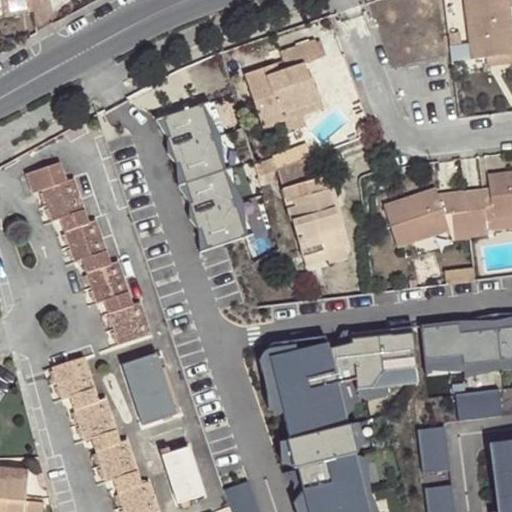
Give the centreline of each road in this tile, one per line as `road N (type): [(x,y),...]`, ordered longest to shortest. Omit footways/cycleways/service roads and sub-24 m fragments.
road 1 (unknown): [(0,174),(65,146),(87,152),(204,478)]
road 2 (residential): [(202,339),(92,45)]
road 3 (residential): [(202,339),(511,306)]
road 4 (residential): [(361,0),(413,153),(511,141)]
road 5 (residential): [(31,217),(83,339),(26,358)]
road 6 (residential): [(266,511),(202,339)]
road 7 (residential): [(26,358),(77,511)]
road 8 (residential): [(0,190),(20,331)]
